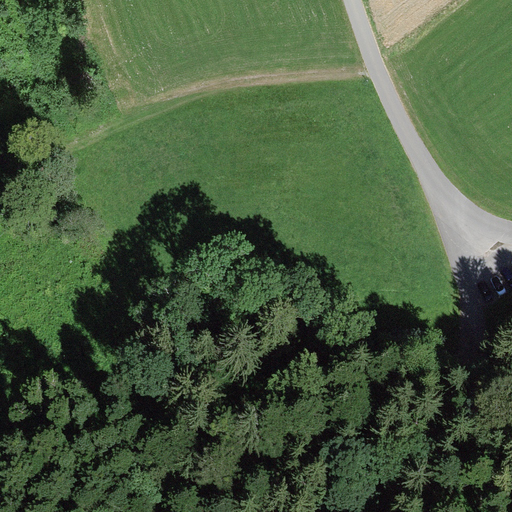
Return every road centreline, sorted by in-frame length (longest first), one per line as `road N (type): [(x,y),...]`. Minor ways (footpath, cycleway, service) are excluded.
road 1 (residential): [(511,226),(451,204),(378,76),(352,0)]
road 2 (track): [(385,511),(428,459),(476,332)]
road 3 (track): [(476,332),(451,204)]
